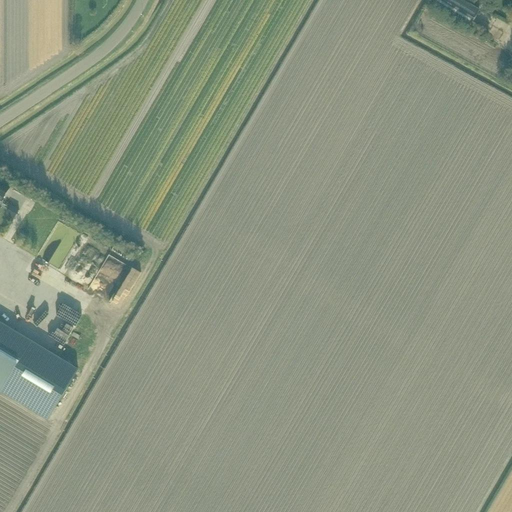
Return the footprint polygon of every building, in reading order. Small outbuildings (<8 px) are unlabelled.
[(435,0),(432,6),(469,29),(485,38),(489,32),(473,22),(480,11),(473,6),(476,0),(435,0)] [(9,189),(0,183),(0,200),(2,201),(9,189)] [(39,192),(37,196),(46,200),(48,196),(39,192)] [(14,219),(19,212),(11,207),(6,215),(14,219)] [(39,230),(42,224),(36,221),(33,228),(39,230)] [(31,233),(27,239),(31,242),(36,236),(31,233)] [(0,392),(48,421),(79,371),(78,371),(72,380),(0,336),(0,392)]
